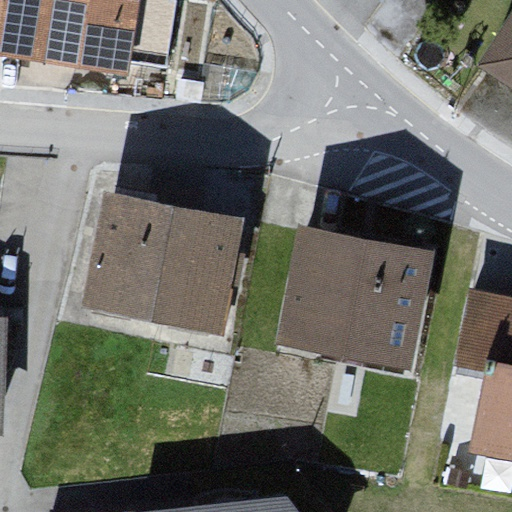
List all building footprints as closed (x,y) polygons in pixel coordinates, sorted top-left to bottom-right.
[(137,0),(0,0),(0,68),(124,88),(137,0)] [(511,32),(484,78),(511,95),(511,32)] [(248,224),(106,193),(82,302),(224,333),(248,224)] [(438,251),(299,224),(277,337),(416,364),(438,251)] [(511,304),(469,297),(455,381),(486,386),(474,460),(511,466),(511,304)] [(294,511),(275,496),(111,511),(294,511)]
